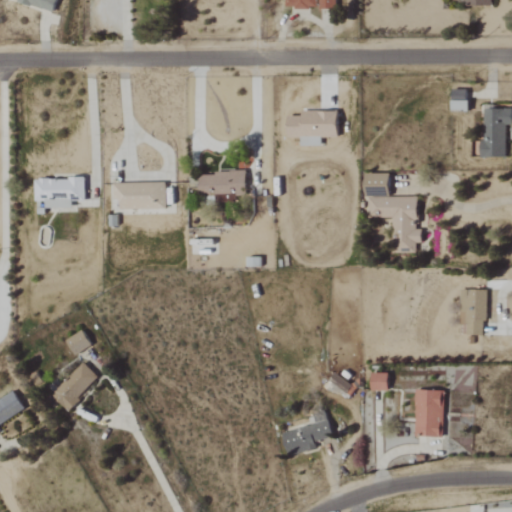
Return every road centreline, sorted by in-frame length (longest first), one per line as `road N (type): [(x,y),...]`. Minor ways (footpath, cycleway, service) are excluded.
road 1 (residential): [(0,62),(511,56)]
road 2 (residential): [(511,479),(400,485),(324,511)]
